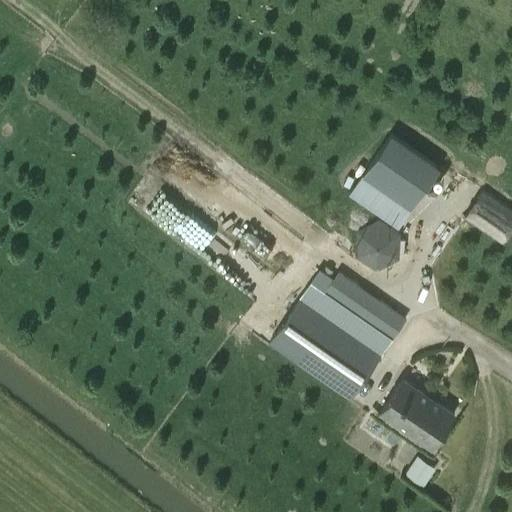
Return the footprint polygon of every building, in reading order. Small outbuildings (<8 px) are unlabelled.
[(407,205),(435,163),(384,129),(356,172),(407,205)] [(502,242),(511,227),(511,209),(482,189),(463,217),(502,242)] [(159,194),(145,215),(224,269),(238,248),(159,194)] [(356,231),(354,256),(376,269),(398,259),(399,233),(379,219),(356,231)] [(392,339),(406,317),(337,269),(323,291),(392,339)] [(381,353),(299,297),(268,342),(350,399),(381,353)] [(454,413),(402,377),(379,411),(430,447),(454,413)] [(415,453),(402,470),(421,484),(434,467),(415,453)]
